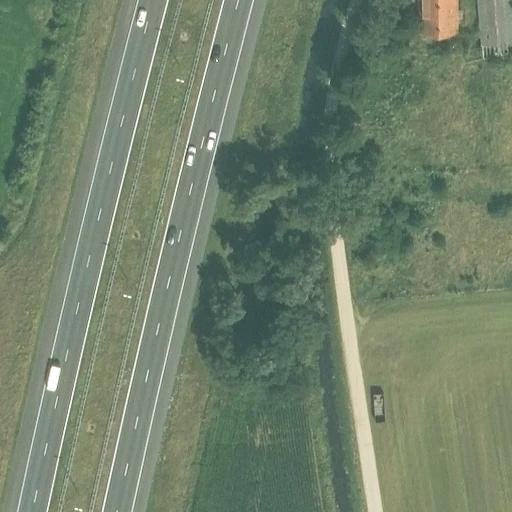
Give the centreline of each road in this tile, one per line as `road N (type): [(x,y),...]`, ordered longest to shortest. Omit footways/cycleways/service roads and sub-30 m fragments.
road 1 (motorway): [(118,511),(149,356),(243,0)]
road 2 (motorway): [(144,0),(60,321),(21,511)]
road 3 (track): [(377,511),(326,150),(332,96),(361,0)]
